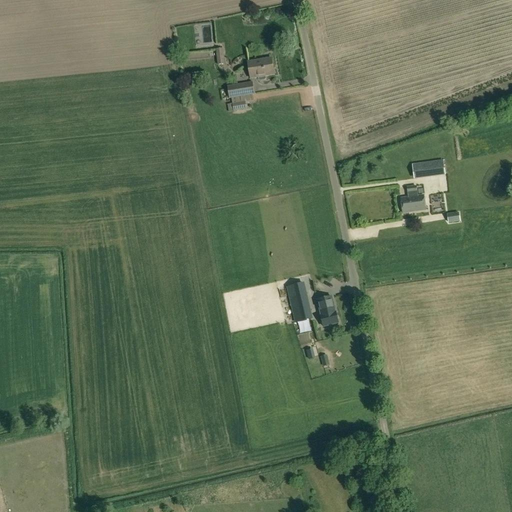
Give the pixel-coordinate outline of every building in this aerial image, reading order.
[(216,50),(218,65),(224,65),(223,49),(216,50)] [(271,58),(247,62),(250,79),(274,75),(271,58)] [(227,87),(229,99),(254,95),(252,82),(227,87)] [(232,104),(233,112),(246,109),(245,102),(232,104)] [(414,180),(446,175),(443,160),(412,165),(414,180)] [(410,183),(408,174),(401,175),(402,184),(410,183)] [(401,198),(403,213),(426,211),(424,196),(418,196),(417,186),(407,187),(408,198),(401,198)] [(447,209),(448,216),(460,215),(459,207),(447,209)] [(304,284),(288,288),(296,323),(312,319),(304,284)] [(335,313),(331,298),(318,301),(321,316),(323,327),(338,324),(335,313)] [(313,349),(307,351),(309,359),(315,358),(313,349)]
